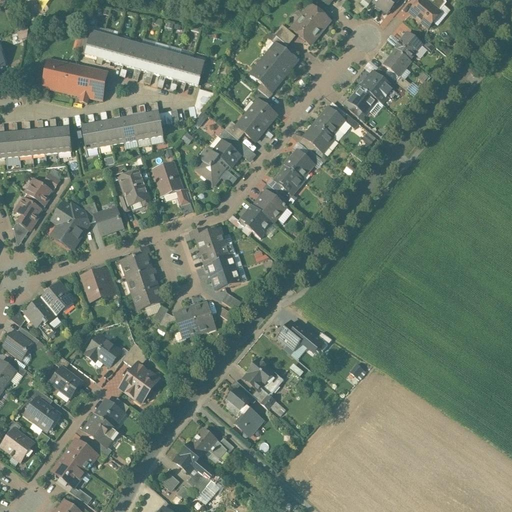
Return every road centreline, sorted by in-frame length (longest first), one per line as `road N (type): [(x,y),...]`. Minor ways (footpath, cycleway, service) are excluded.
road 1 (tertiary): [(121,511),(190,401),(511,11)]
road 2 (residential): [(174,229),(217,215),(368,39)]
road 3 (track): [(312,511),(190,401)]
road 4 (residential): [(11,280),(154,235)]
road 5 (residential): [(154,235),(175,294),(194,287),(174,229)]
